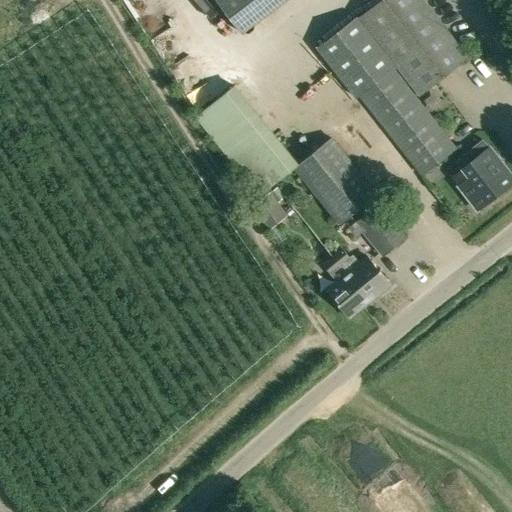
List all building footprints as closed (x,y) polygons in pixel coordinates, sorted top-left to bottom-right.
[(0,0),(0,28),(16,19),(5,0),(0,0)] [(215,0),(228,17),(249,0),(215,0)] [(469,55),(425,0),(378,0),(358,16),(357,15),(316,47),(356,97),(359,95),(421,174),(456,147),(417,98),(469,55)] [(293,168),(339,224),(376,194),(331,137),(298,162),(235,84),(195,116),(259,195),(293,168)] [(458,183),(477,207),(487,200),(488,200),(511,181),(511,174),(482,137),(464,151),(470,159),(461,166),(468,175),(458,183)] [(253,205),(270,229),(288,215),(271,192),(253,205)] [(362,232),(382,256),(405,237),(392,221),(402,212),(388,194),(347,227),(356,238),(362,232)] [(347,273),(369,300),(390,282),(368,255),(360,262),(353,253),(349,256),(343,248),(333,256),(347,273)] [(327,289),(349,316),(369,300),(347,273),(333,256),(323,265),(337,281),(327,289)]
